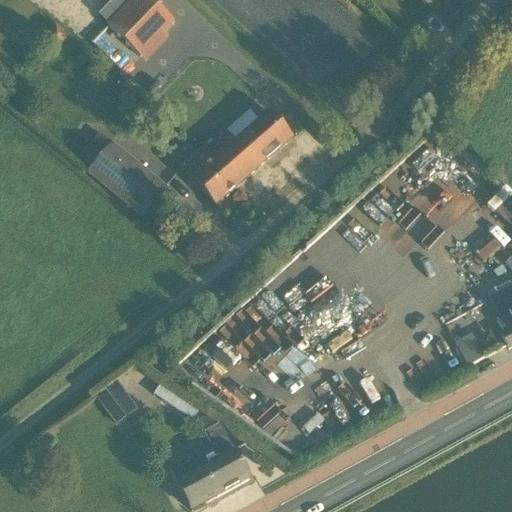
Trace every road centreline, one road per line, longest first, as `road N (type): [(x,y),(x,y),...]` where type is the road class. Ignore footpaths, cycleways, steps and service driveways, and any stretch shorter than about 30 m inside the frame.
road 1 (track): [(488,0),(362,143),(262,236),(0,445)]
road 2 (secondary): [(299,511),(511,394)]
